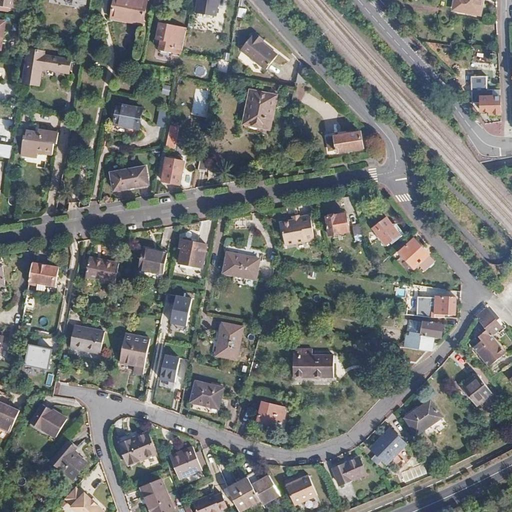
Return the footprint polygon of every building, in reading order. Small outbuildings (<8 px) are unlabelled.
[(18,0),(0,0),(0,6),(17,10),(18,0)] [(146,28),(151,1),(145,0),(138,0),(139,0),(137,0),(118,0),(115,22),(146,28)] [(222,15),(224,0),(204,0),(202,11),(222,15)] [(455,0),(454,10),(479,14),(482,0),(481,0),(455,0)] [(245,17),(246,9),(239,8),(238,16),(245,17)] [(184,57),(189,30),(163,24),(159,42),(164,43),(164,45),(162,53),(184,57)] [(224,45),(226,32),(216,30),(213,43),(224,45)] [(282,58),(266,47),(268,43),(260,37),(257,41),(255,39),(244,55),(271,74),(282,58)] [(49,49),(32,46),(26,78),(43,81),(46,67),(74,72),(76,59),(48,54),(49,49)] [(475,50),(473,58),(489,62),(491,53),(475,50)] [(162,93),(169,95),(171,86),(164,84),(162,93)] [(272,129),(279,95),(252,89),(248,118),(265,121),(264,127),(272,129)] [(472,89),(472,99),(472,104),(481,105),(480,112),(490,113),(489,116),(491,116),(491,118),(494,118),(494,116),(501,116),(500,98),(492,98),(492,91),(472,89)] [(143,132),(147,113),(123,108),(119,128),(143,132)] [(168,127),(170,112),(159,111),(157,126),(168,127)] [(264,127),(265,121),(248,118),(246,125),(263,129),(264,127)] [(0,119),(0,134),(11,135),(11,120),(0,119)] [(167,144),(175,146),(179,125),(171,124),(167,144)] [(60,145),(63,133),(42,129),(42,131),(29,129),(28,134),(26,134),(22,152),(38,155),(39,152),(55,155),(57,144),(60,145)] [(364,149),(362,131),(329,135),(330,148),(337,148),(337,151),(364,149)] [(0,157),(11,159),(12,145),(0,143),(0,157)] [(182,186),(186,162),(169,159),(165,183),(182,186)] [(210,176),(213,162),(203,160),(200,174),(210,176)] [(149,185),(146,168),(121,173),(124,190),(149,185)] [(351,233),(346,214),(327,218),(331,237),(351,233)] [(301,221),(292,223),(280,225),(285,247),(314,241),(310,217),(300,219),(301,221)] [(393,244),(406,233),(390,217),(378,228),(393,244)] [(446,229),(450,225),(443,218),(439,222),(446,229)] [(368,243),(361,225),(353,228),(360,246),(368,243)] [(417,268),(431,255),(416,239),(401,252),(417,268)] [(201,269),(205,246),(180,241),(178,249),(182,250),(179,265),(201,269)] [(141,248),(137,270),(163,275),(167,253),(141,248)] [(257,281),(260,263),(245,260),(246,258),(227,254),(224,275),(257,281)] [(117,283),(120,263),(90,258),(86,277),(117,283)] [(35,291),(35,294),(50,297),(54,269),(37,266),(37,268),(30,267),(27,290),(35,291)] [(410,293),(431,296),(432,288),(411,284),(410,293)] [(396,297),(406,298),(406,289),(396,288),(396,297)] [(431,318),(443,319),(443,314),(456,315),(458,292),(445,291),(444,294),(436,293),(434,307),(411,305),(410,316),(431,318)] [(197,298),(177,295),(172,324),(191,328),(197,298)] [(30,316),(33,298),(26,297),(23,315),(30,316)] [(489,310),(486,313),(483,310),(474,318),(484,330),(489,336),(491,334),(502,325),(489,310)] [(408,321),(406,330),(410,331),(422,333),(423,323),(408,321)] [(423,323),(422,333),(419,349),(428,350),(434,351),(436,337),(444,338),(445,325),(424,321),(423,323)] [(218,359),(238,363),(244,330),(223,326),(220,343),(221,343),(218,359)] [(487,367),(506,352),(491,334),(489,336),(484,330),(475,337),(479,342),(472,348),(487,367)] [(52,347),(54,333),(36,331),(34,344),(52,347)] [(422,333),(410,331),(409,335),(405,335),(404,346),(419,349),(422,333)] [(105,358),(108,338),(78,334),(75,354),(105,358)] [(122,368),(136,371),(135,378),(145,379),(152,344),(127,340),(122,368)] [(54,350),(30,345),(26,364),(50,369),(54,350)] [(400,359),(418,362),(428,350),(419,349),(404,346),(400,346),(400,359)] [(294,378),(298,379),(334,377),(332,355),(311,357),(310,350),(292,352),(294,378)] [(183,359),(165,356),(161,379),(178,382),(183,359)] [(479,408),(494,395),(482,379),(466,391),(479,408)] [(181,416),(186,388),(174,385),(173,393),(180,395),(176,415),(181,416)] [(196,385),(192,407),(205,411),(206,408),(220,412),(225,391),(196,385)] [(281,426),(286,408),(263,402),(258,419),(281,426)] [(0,430),(10,435),(19,413),(0,404),(0,430)] [(58,440),(70,421),(46,405),(33,424),(58,440)] [(446,423),(434,407),(409,425),(420,441),(446,423)] [(129,466),(157,455),(149,434),(121,445),(129,466)] [(412,449),(396,434),(377,455),(393,470),(412,449)] [(486,440),(483,435),(475,440),(479,445),(486,440)] [(79,453),(71,446),(54,465),(74,484),(89,468),(76,456),(79,453)] [(195,450),(172,459),(181,481),(204,472),(195,450)] [(147,467),(159,462),(156,456),(145,461),(147,467)] [(372,479),(366,463),(339,472),(345,488),(372,479)] [(265,505),(268,509),(285,500),(274,481),(265,486),(259,476),(252,480),(253,482),(265,505)] [(304,479),(304,478),(296,483),(310,506),(330,494),(319,476),(314,480),(307,484),(304,479)] [(307,484),(314,480),(311,476),(304,479),(307,484)] [(151,511),(175,511),(163,482),(143,490),(151,511)] [(251,511),(265,505),(253,482),(231,493),(240,511),(251,511)] [(88,492),(86,494),(79,487),(70,496),(76,503),(75,505),(82,511),(105,511),(107,511),(88,492)] [(222,511),(228,510),(222,496),(216,499),(215,496),(195,505),(197,511),(222,511)]
